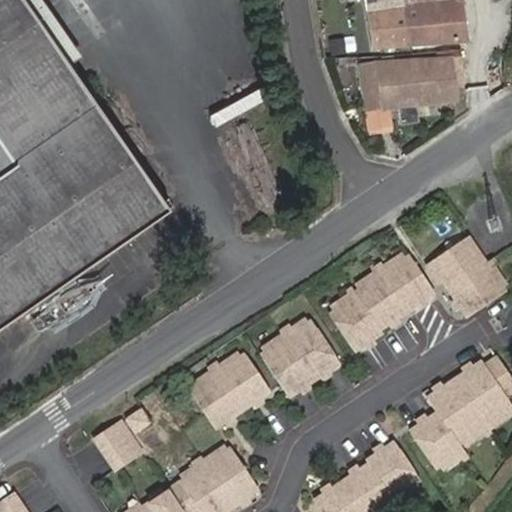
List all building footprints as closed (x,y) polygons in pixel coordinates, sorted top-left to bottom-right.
[(0,0),(0,335),(108,261),(155,229),(172,217),(70,70),(82,61),(40,0),(0,0)] [(367,0),(376,47),(466,43),(458,0),(367,0)] [(455,104),(454,95),(451,78),(463,78),(461,53),(442,53),(443,62),(360,66),(362,83),(381,81),(386,108),(397,108),(416,107),(455,104)] [(454,95),(464,95),(463,78),(451,78),(454,95)] [(368,127),(388,125),(386,108),(381,81),(362,83),(368,127)] [(400,128),(419,126),(416,107),(397,108),(400,128)] [(436,273),(448,290),(485,265),(466,237),(429,262),(431,265),(427,268),(432,276),(436,273)] [(386,271),(381,263),(375,267),(405,311),(433,292),(408,256),(386,271)] [(448,290),(467,317),(503,292),(488,270),(496,265),(493,260),(485,265),(448,290)] [(381,332),(383,329),(405,311),(375,267),(371,270),(375,278),(366,286),(355,295),(381,332)] [(384,337),(381,332),(355,295),(354,292),(348,296),(352,304),(330,319),(355,355),(384,337)] [(308,388),(341,366),(313,324),(296,335),(292,328),(287,331),(292,339),(295,337),(305,352),(298,357),(305,367),(298,373),(308,388)] [(298,373),(305,367),(298,357),(305,352),(295,337),(292,339),(287,331),(282,335),(287,342),(262,358),(290,400),(308,388),(298,373)] [(244,412),(272,393),(248,356),(225,372),(220,364),(215,367),(244,412)] [(511,409),(511,408),(505,399),(511,394),(511,382),(497,359),(484,368),(482,363),(454,383),(485,428),(511,409)] [(217,431),(244,412),(215,367),(210,371),(214,379),(193,394),(217,431)] [(490,435),(485,428),(454,383),(426,401),(436,416),(458,446),(479,431),(484,439),(490,435)] [(138,435),(153,425),(144,411),(142,413),(129,421),(138,435)] [(435,471),(438,469),(456,456),(462,463),(467,459),(458,446),(436,416),(421,426),(410,434),(435,471)] [(123,425),(99,441),(108,456),(133,440),(123,425)] [(108,456),(118,471),(143,454),(133,440),(108,456)] [(397,497),(420,482),(395,445),(367,463),(370,468),(395,505),(397,508),(402,505),(397,497)] [(229,511),(242,503),(260,491),(233,450),(209,466),(204,459),(200,462),(194,465),(199,473),(171,492),(184,511),(229,511)] [(383,511),(395,505),(370,468),(343,485),(360,511),(383,511)] [(360,511),(343,485),(315,503),(321,511),(360,511)] [(184,511),(171,492),(151,505),(155,511),(184,511)] [(16,497),(0,507),(0,511),(24,511),(26,511),(16,497)]
